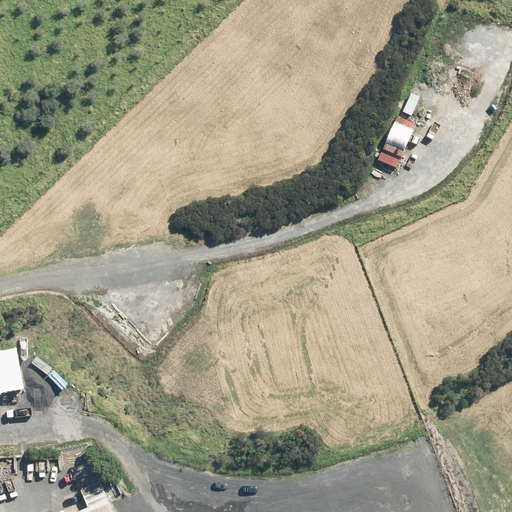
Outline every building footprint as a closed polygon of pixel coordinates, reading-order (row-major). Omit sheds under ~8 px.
[(417,124),(397,115),(377,159),(396,168),(417,124)] [(186,287),(178,289),(184,309),(193,306),(186,287)] [(163,305),(156,311),(170,326),(176,321),(163,305)] [(142,323),(134,329),(148,344),(155,338),(142,323)] [(130,333),(124,339),(137,353),(144,346),(130,333)] [(16,349),(0,352),(0,394),(24,389),(16,349)] [(115,481),(103,486),(110,502),(122,497),(115,481)] [(113,511),(102,483),(82,491),(88,507),(75,511),(113,511)] [(113,504),(117,511),(123,508),(124,509),(129,506),(124,497),(113,504)]
